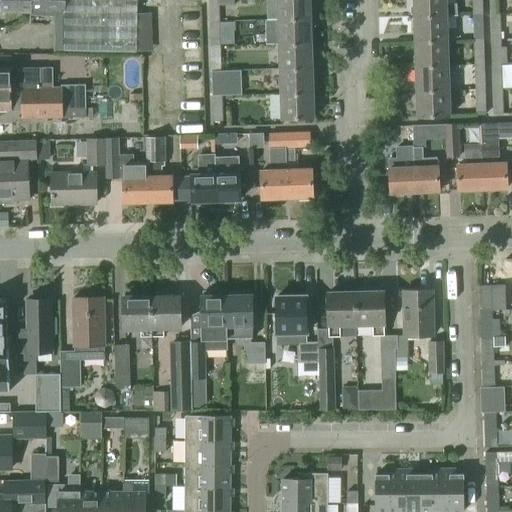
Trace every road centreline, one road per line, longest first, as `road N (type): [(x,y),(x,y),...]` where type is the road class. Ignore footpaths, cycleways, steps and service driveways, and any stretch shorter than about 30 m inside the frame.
road 1 (residential): [(256,511),(257,454),(267,446),(460,442),(468,430),(459,238)]
road 2 (residential): [(0,250),(351,241)]
road 3 (residential): [(351,241),(347,64),(370,62),(369,0)]
